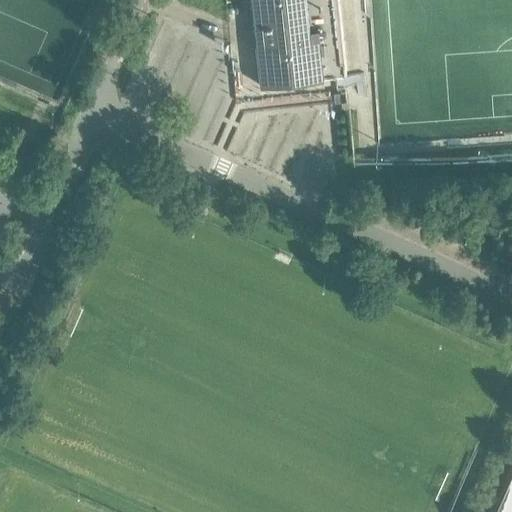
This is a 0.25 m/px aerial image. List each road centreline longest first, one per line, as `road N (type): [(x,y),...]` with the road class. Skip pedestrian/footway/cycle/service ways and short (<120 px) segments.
road 1 (unclassified): [(511,299),(89,111)]
road 2 (unclassified): [(89,111),(139,0)]
